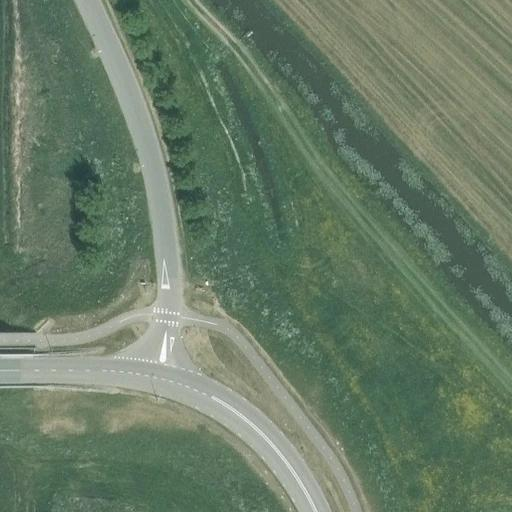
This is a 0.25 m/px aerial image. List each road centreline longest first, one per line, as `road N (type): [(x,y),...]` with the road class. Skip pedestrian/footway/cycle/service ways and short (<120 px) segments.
road 1 (track): [(511,363),(339,170),(202,0)]
road 2 (tertiary): [(156,379),(168,318),(168,233),(148,149),(87,0)]
road 3 (tertiary): [(156,379),(218,402),(260,433),(314,511)]
road 4 (tertiary): [(0,371),(156,379)]
